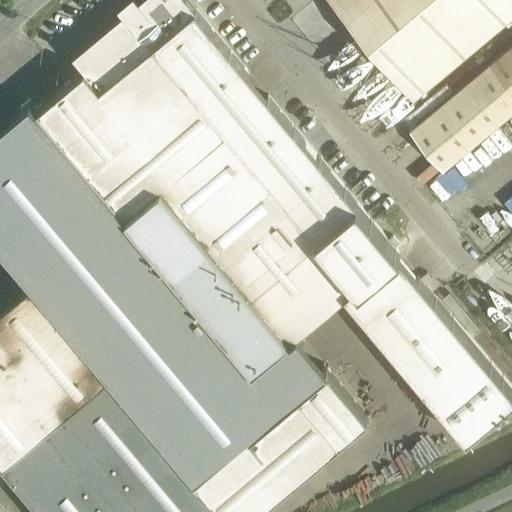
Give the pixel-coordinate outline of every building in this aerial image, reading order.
[(345,290),(396,248),(195,7),(188,0),(139,0),(75,55),(84,66),(83,67),(37,106),(252,364),(286,335),(288,338),(345,290)] [(511,0),(334,0),(413,94),(511,10),(511,0)] [(511,41),(409,127),(442,167),(511,108),(511,41)] [(476,141),(487,152),(494,145),(483,134),(476,141)] [(511,395),(511,386),(396,248),(345,290),(466,435),(511,395)] [(28,290),(0,314),(0,459),(43,511),(262,511),(337,454),(299,402),(202,476),(28,290)] [(327,366),(299,390),(339,438),(368,415),(327,366)] [(382,450),(387,465),(419,454),(414,439),(382,450)]
